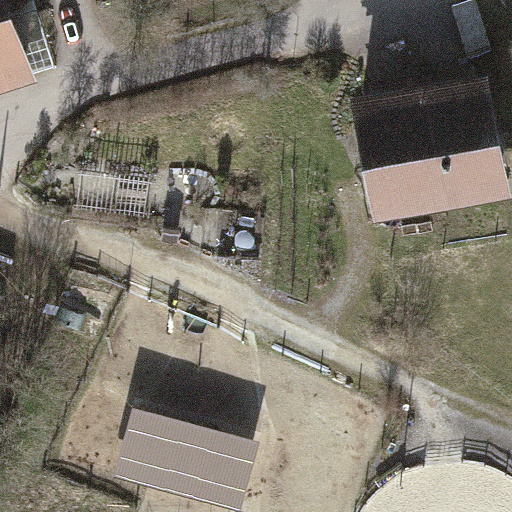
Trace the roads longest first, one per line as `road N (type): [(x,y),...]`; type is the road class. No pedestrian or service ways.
road 1 (track): [(511,442),(145,261),(0,209)]
road 2 (track): [(0,159),(91,84),(304,29),(382,0)]
